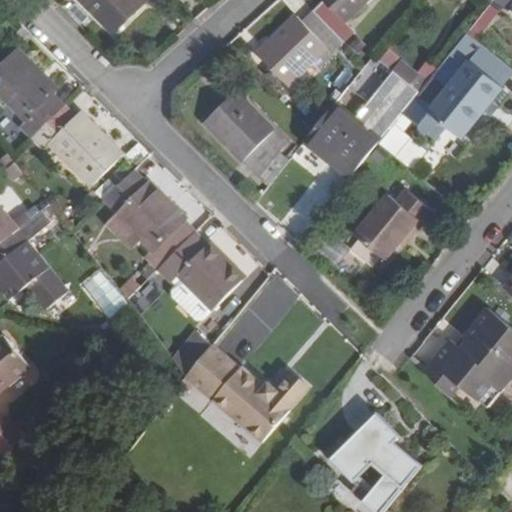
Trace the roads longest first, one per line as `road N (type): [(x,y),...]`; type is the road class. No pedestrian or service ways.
road 1 (unclassified): [(132,109),(283,261)]
road 2 (residential): [(388,346),(511,196)]
road 3 (residential): [(132,109),(252,0)]
road 4 (unclassified): [(36,13),(132,109)]
